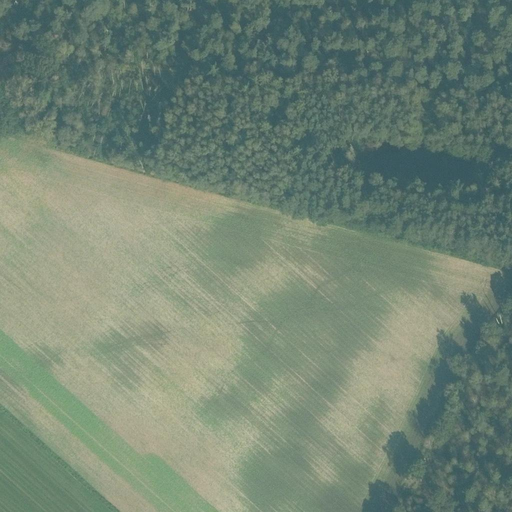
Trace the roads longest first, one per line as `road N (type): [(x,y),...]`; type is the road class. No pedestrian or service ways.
road 1 (track): [(51,58),(410,98)]
road 2 (track): [(99,0),(0,117)]
